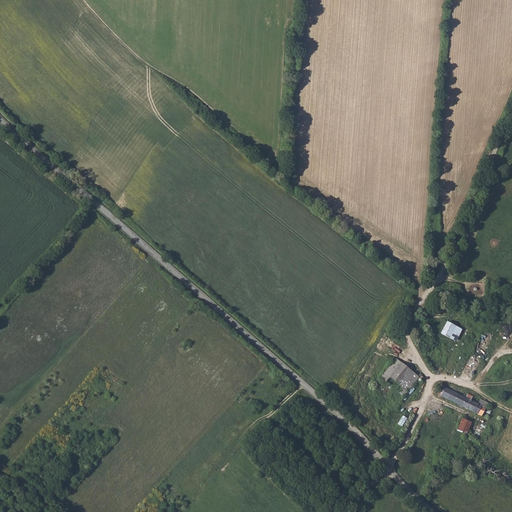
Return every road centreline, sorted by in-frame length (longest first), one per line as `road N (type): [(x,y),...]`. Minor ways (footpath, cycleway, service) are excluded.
road 1 (tertiary): [(388,468),(332,409),(0,118)]
road 2 (track): [(511,114),(435,284),(416,307)]
road 3 (unclassified): [(416,307),(407,336),(434,380),(388,468)]
